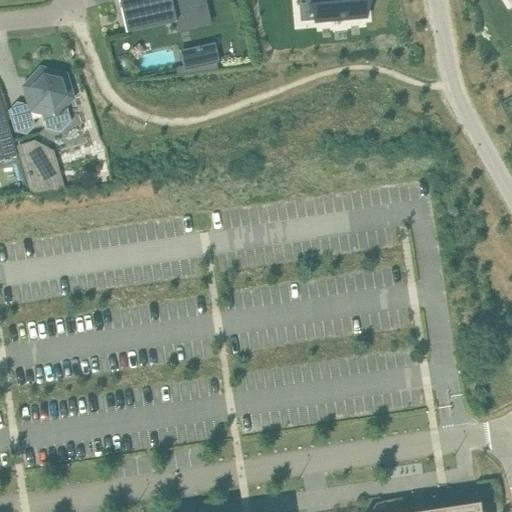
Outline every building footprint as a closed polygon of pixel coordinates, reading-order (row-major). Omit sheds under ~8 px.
[(189,15),(187,8),(203,4),(202,0),(119,0),(126,29),(189,15)] [(313,0),(315,22),(365,17),(363,0),(313,0)] [(185,68),(177,69),(179,75),(216,71),(214,65),(217,64),(212,46),(182,53),(185,68)] [(30,112),(40,114),(45,128),(59,132),(70,121),(65,107),(73,99),(65,74),(40,68),(22,87),(30,112)] [(0,159),(16,155),(5,119),(3,120),(0,120),(0,159)] [(45,157),(33,151),(19,155),(28,185),(29,185),(30,191),(31,191),(54,186),(45,157)] [(478,511),(478,503),(444,509),(425,511),(478,511)]
